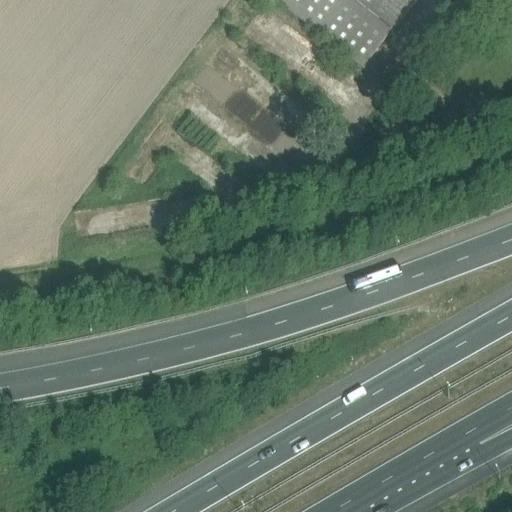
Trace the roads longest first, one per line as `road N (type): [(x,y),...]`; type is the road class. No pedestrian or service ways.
road 1 (motorway): [(511,239),(302,318),(0,389)]
road 2 (motorway): [(511,315),(174,511)]
road 3 (motorway): [(332,511),(470,431)]
